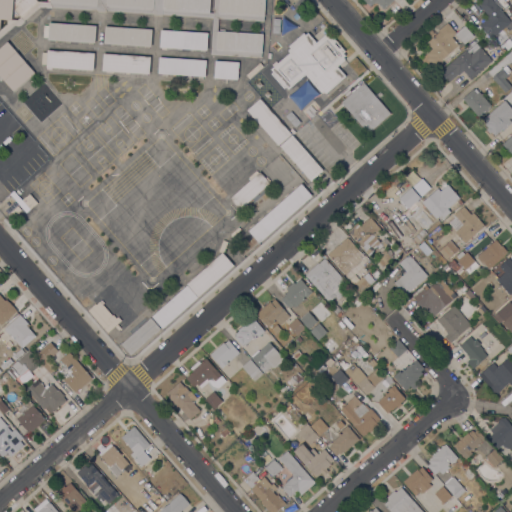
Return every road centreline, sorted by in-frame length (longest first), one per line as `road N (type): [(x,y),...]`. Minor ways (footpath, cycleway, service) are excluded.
road 1 (residential): [(431,117),(0,502)]
road 2 (residential): [(236,511),(0,243)]
road 3 (residential): [(511,208),(330,0)]
road 4 (residential): [(452,401),(326,511)]
